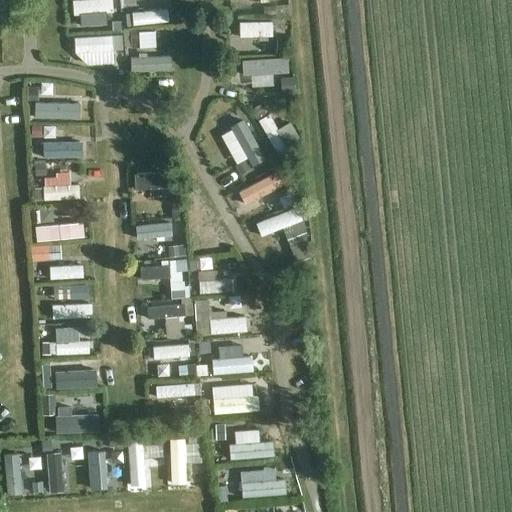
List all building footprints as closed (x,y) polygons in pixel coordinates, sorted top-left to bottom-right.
[(112,30),(120,30),(120,21),(111,22),(112,30)] [(240,29),(223,29),(223,44),(240,44),(240,29)] [(116,53),(117,38),(103,36),(102,52),(116,53)] [(228,80),(237,80),(238,62),(228,62),(228,80)] [(13,124),(13,141),(26,141),(26,150),(42,150),(41,124),(13,124)] [(4,165),(46,163),(45,150),(4,152),(4,165)] [(3,202),(47,200),(46,187),(23,188),(23,174),(2,175),(3,202)] [(96,196),(135,194),(134,177),(95,179),(96,196)] [(103,207),(102,230),(136,231),(137,197),(107,196),(107,208),(103,207)] [(0,245),(49,243),(48,217),(37,217),(38,228),(0,229),(0,245)] [(25,260),(25,247),(11,246),(11,260),(25,260)] [(169,277),(168,265),(139,267),(140,279),(169,277)] [(12,284),(48,282),(47,266),(11,267),(12,284)] [(232,291),(232,279),(218,280),(198,281),(199,293),(232,291)] [(49,290),(17,292),(17,302),(50,300),(49,290)] [(244,317),(225,318),(210,319),(209,319),(209,315),(209,313),(208,301),(194,302),(196,335),(245,331),(244,317)] [(50,321),(50,307),(16,306),(16,321),(50,321)] [(110,324),(151,322),(150,308),(110,310),(110,324)] [(29,334),(50,334),(50,325),(30,325),(29,334)] [(132,340),(154,339),(154,325),(131,326),(132,340)] [(157,347),(108,350),(108,364),(158,361),(157,347)] [(218,377),(216,354),(170,356),(171,380),(218,377)] [(119,402),(160,401),(159,378),(118,379),(119,402)] [(198,401),(217,397),(215,386),(195,390),(198,401)] [(175,404),(175,421),(221,419),(221,402),(175,404)] [(56,433),(97,432),(96,415),(70,416),(70,407),(57,408),(58,416),(55,416),(56,433)] [(238,445),(229,446),(228,432),(194,434),(196,465),(239,462),(238,445)] [(282,496),(281,481),(261,483),(243,484),(241,484),(241,499),(282,496)] [(216,486),(218,499),(226,498),(225,485),(216,486)]
